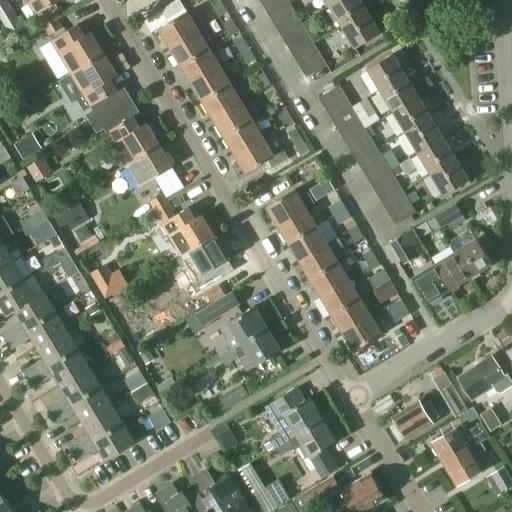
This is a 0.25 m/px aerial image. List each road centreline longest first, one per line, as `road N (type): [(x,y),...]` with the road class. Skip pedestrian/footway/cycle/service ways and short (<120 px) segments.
road 1 (residential): [(106,0),(351,400)]
road 2 (residential): [(351,400),(511,297)]
road 3 (residential): [(0,386),(77,511)]
road 4 (residential): [(80,511),(196,436)]
road 5 (residential): [(511,135),(503,0)]
road 6 (residential): [(420,511),(351,400)]
